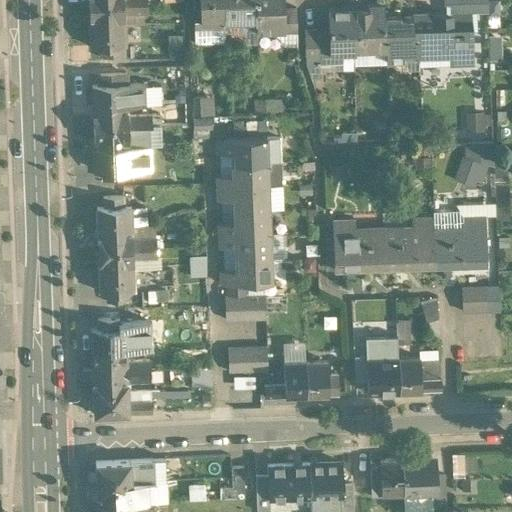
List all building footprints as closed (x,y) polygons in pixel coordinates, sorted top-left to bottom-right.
[(226,0),(198,0),(199,24),(210,24),(210,26),(223,26),(223,23),(222,4),(227,4),(226,0)] [(226,0),(227,4),(222,4),(223,23),(255,22),(254,0),(226,0)] [(282,0),(254,0),(255,22),(256,33),(283,32),(283,10),(282,0)] [(146,4),(122,5),(123,15),(143,15),(146,14),(146,4)] [(461,4),(444,4),(445,16),(450,16),(451,19),(462,18),(461,4)] [(122,5),(89,6),(89,27),(123,26),(123,15),(122,5)] [(165,5),(154,5),(154,15),(165,15),(165,5)] [(367,10),(355,10),(356,32),(352,33),(352,51),(384,50),(383,18),(383,6),(367,7),(367,10)] [(295,10),(283,10),(283,32),(284,34),(296,34),(295,10)] [(355,10),(327,11),(328,32),(329,56),(352,55),(352,51),(352,33),(356,32),(355,10)] [(445,16),(411,17),(411,20),(412,39),(416,39),(416,51),(449,49),(449,66),(471,65),(470,31),(469,31),(468,14),(466,14),(466,18),(462,18),(451,19),(450,16),(445,16)] [(143,15),(123,15),(123,26),(143,25),(143,15)] [(399,18),(383,18),(384,50),(385,62),(403,61),(402,55),(417,55),(416,51),(416,39),(412,39),(411,20),(399,21),(399,18)] [(123,26),(89,27),(90,48),(98,48),(124,47),(123,26)] [(316,32),(304,32),(305,56),(317,56),(316,32)] [(329,56),(328,32),(316,32),(317,56),(329,56)] [(497,34),(489,34),(490,47),(498,47),(497,34)] [(124,47),(98,48),(99,59),(124,59),(124,47)] [(498,49),(489,49),(490,62),(498,61),(498,49)] [(124,76),(99,77),(100,87),(125,86),(125,85),(124,76)] [(142,85),(125,85),(125,86),(126,107),(142,106),(142,85)] [(100,87),(91,87),(92,108),(126,107),(125,86),(100,87)] [(167,89),(145,89),(145,103),(158,103),(158,99),(167,99),(167,89)] [(251,99),(251,112),(281,111),(280,98),(251,99)] [(126,107),(92,108),(93,129),(127,128),(126,117),(126,109),(126,107)] [(146,108),(126,109),(126,117),(147,117),(146,108)] [(480,115),(466,116),(467,132),(482,131),(480,115)] [(147,117),(126,117),(127,128),(147,127),(150,127),(150,117),(147,117)] [(147,127),(127,128),(127,148),(148,147),(147,127)] [(127,128),(93,129),(94,150),(127,148),(127,128)] [(266,139),(214,141),(214,154),(230,154),(231,165),(267,164),(266,139)] [(279,139),(266,139),(267,164),(280,164),(279,139)] [(493,168),(492,144),(464,144),(463,161),(460,160),(453,181),(471,188),(474,183),(479,185),(486,167),(493,168)] [(127,148),(94,150),(95,171),(103,171),(128,170),(128,169),(128,149),(127,148)] [(146,148),(128,149),(128,169),(147,169),(146,157),(146,149),(146,148)] [(430,151),(413,152),(413,170),(430,169),(430,151)] [(503,162),(493,162),(494,180),(504,180),(503,162)] [(267,164),(231,165),(231,177),(215,177),(216,189),(268,188),(267,164)] [(280,164),(267,164),(268,188),(281,187),(280,164)] [(343,168),(327,170),(328,182),(344,181),(343,168)] [(128,170),(103,171),(104,181),(129,180),(128,170)] [(504,180),(494,180),(494,190),(495,216),(495,220),(507,220),(506,180),(504,180)] [(268,188),(216,189),(216,201),(232,201),(232,213),(268,211),(268,188)] [(123,197),(102,198),(103,208),(130,207),(129,199),(123,199),(123,197)] [(103,208),(96,209),(97,230),(131,229),(131,226),(130,209),(130,207),(103,208)] [(144,209),(130,209),(131,226),(144,225),(144,209)] [(268,211),(232,213),(233,225),(217,226),(217,238),(269,236),(268,211)] [(458,211),(431,213),(431,218),(432,218),(433,229),(446,228),(446,232),(462,232),(461,217),(458,211)] [(483,216),(461,217),(462,232),(446,232),(446,228),(433,229),(434,265),(460,264),(460,267),(485,266),(483,216)] [(431,218),(411,219),(412,234),(396,234),(396,230),(383,231),(384,267),(409,266),(409,269),(434,268),(433,229),(432,218),(431,218)] [(369,235),(354,236),(353,221),(332,222),(334,272),(358,271),(358,268),(384,267),(383,231),(369,231),(369,235)] [(153,228),(131,229),(131,239),(154,238),(153,228)] [(131,229),(97,230),(97,251),(131,249),(131,239),(131,229)] [(269,236),(217,238),(218,250),(234,250),(234,261),(270,259),(269,236)] [(154,238),(131,239),(131,249),(155,248),(155,241),(155,238),(154,238)] [(508,249),(507,240),(498,240),(499,249),(508,249)] [(168,249),(158,249),(158,259),(174,258),(174,247),(168,247),(168,249)] [(155,248),(131,249),(132,259),(156,259),(155,249),(155,248)] [(131,249),(97,251),(98,271),(132,270),(132,259),(131,249)] [(270,259),(234,261),(235,273),(219,274),(219,286),(271,284),(270,259)] [(132,270),(98,271),(99,293),(106,293),(126,292),(133,291),(132,270)] [(498,287),(485,288),(486,312),(499,311),(498,287)] [(473,288),(460,289),(461,313),(474,312),(473,288)] [(485,288),(473,288),(474,312),(486,312),(485,288)] [(126,292),(106,293),(106,303),(126,302),(126,292)] [(155,293),(147,293),(148,305),(156,305),(155,293)] [(166,293),(156,293),(157,302),(166,302),(166,293)] [(264,296),(248,297),(249,321),(265,320),(264,296)] [(236,297),(224,298),(225,322),(237,321),(236,297)] [(248,297),(236,297),(237,321),(249,321),(248,297)] [(430,300),(420,303),(426,323),(436,319),(430,300)] [(117,320),(97,321),(97,331),(118,330),(117,320)] [(407,323),(398,323),(398,332),(407,332),(407,323)] [(97,331),(91,331),(91,353),(125,351),(124,330),(118,330),(97,331)] [(407,332),(398,332),(397,332),(397,344),(407,344),(407,332)] [(366,361),(395,360),(395,339),(365,340),(366,361)] [(266,348),(250,349),(251,373),(267,372),(266,348)] [(238,349),(227,350),(228,374),(239,373),(238,349)] [(250,349),(238,349),(239,373),(251,373),(250,349)] [(125,351),(91,353),(92,373),(125,372),(125,362),(125,351)] [(165,359),(157,360),(157,368),(166,367),(165,359)] [(419,359),(397,360),(399,393),(420,392),(419,381),(419,363),(419,359)] [(395,360),(376,361),(377,394),(399,393),(397,360),(395,360)] [(149,361),(125,362),(125,372),(149,371),(149,361)] [(376,361),(366,361),(367,395),(377,394),(376,361)] [(438,362),(419,363),(419,381),(439,381),(438,362)] [(326,363),(305,364),(306,397),(327,396),(327,376),(326,363)] [(305,364),(283,364),(284,387),(285,398),(306,397),(305,364)] [(149,371),(125,372),(126,382),(149,381),(149,371)] [(125,372),(92,373),(93,394),(126,393),(126,382),(125,372)] [(337,376),(327,376),(327,396),(337,396),(337,376)] [(439,381),(419,381),(420,392),(440,392),(440,381),(439,381)] [(284,387),(263,388),(264,399),(284,398),(285,398),(284,387)] [(126,393),(93,394),(93,415),(127,414),(127,403),(126,393)] [(151,402),(127,403),(127,414),(151,414),(151,402)] [(431,460),(401,461),(402,495),(403,495),(432,494),(432,477),(431,460)] [(152,461),(129,462),(129,473),(153,472),(152,461)] [(379,462),(380,466),(381,496),(402,495),(401,461),(379,462)] [(129,462),(95,464),(96,485),(129,484),(129,473),(129,462)] [(338,464),(308,465),(310,499),(340,498),(339,486),(338,464)] [(308,465),(266,467),(267,477),(268,501),(269,501),(310,499),(308,465)] [(380,466),(370,467),(371,496),(381,496),(380,466)] [(242,468),(230,469),(231,489),(219,489),(220,501),(244,500),(242,468)] [(443,476),(432,477),(432,494),(432,507),(445,506),(443,476)] [(268,501),(267,477),(255,477),(256,511),(269,511),(269,501),(268,501)] [(153,483),(129,484),(130,504),(154,503),(153,483)] [(129,484),(96,485),(97,506),(130,504),(129,484)] [(351,511),(351,486),(339,486),(340,498),(340,511),(351,511)] [(340,511),(340,498),(310,499),(310,511),(340,511)] [(154,511),(154,503),(130,504),(130,511),(154,511)]
